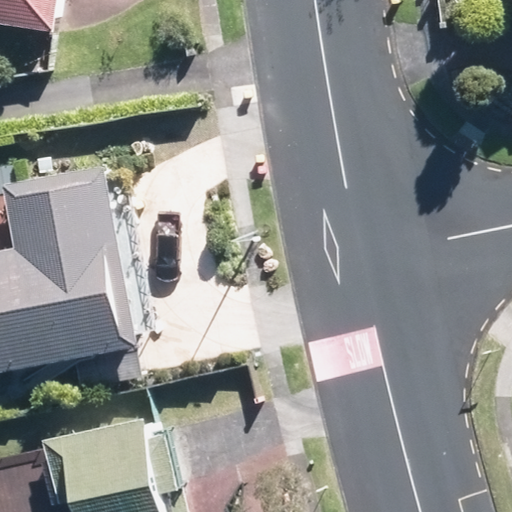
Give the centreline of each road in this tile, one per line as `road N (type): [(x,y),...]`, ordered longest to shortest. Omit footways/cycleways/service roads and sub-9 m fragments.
road 1 (tertiary): [(356,257),(419,511)]
road 2 (tertiary): [(315,0),(356,257)]
road 3 (residential): [(511,224),(356,257)]
